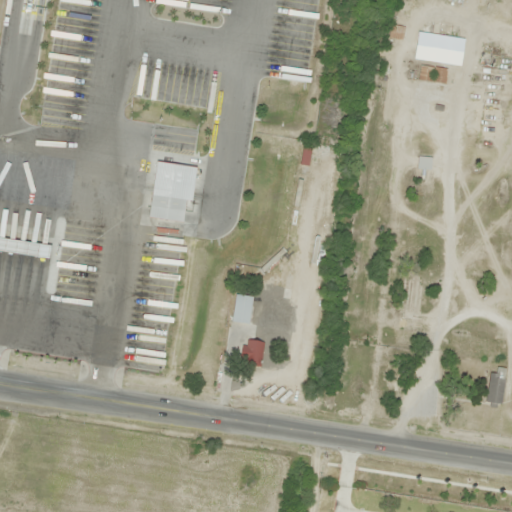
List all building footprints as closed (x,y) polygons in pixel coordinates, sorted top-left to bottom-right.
[(388,38),(401,41),(403,29),(390,26),(388,38)] [(453,65),(457,40),(418,33),(413,58),(453,65)] [(447,70),(419,66),(417,80),(444,85),(447,70)] [(431,158),(417,158),(416,170),(430,170),(431,158)] [(148,219),(182,226),(185,201),(150,195),(148,219)] [(0,252),(38,259),(40,246),(0,239),(0,252)] [(419,278),(401,277),(397,329),(415,331),(419,278)] [(252,298),(235,295),(231,323),(248,326),(252,298)] [(261,342),(244,341),(243,368),(260,369),(261,342)] [(501,404),(504,375),(488,374),(486,403),(501,404)]
